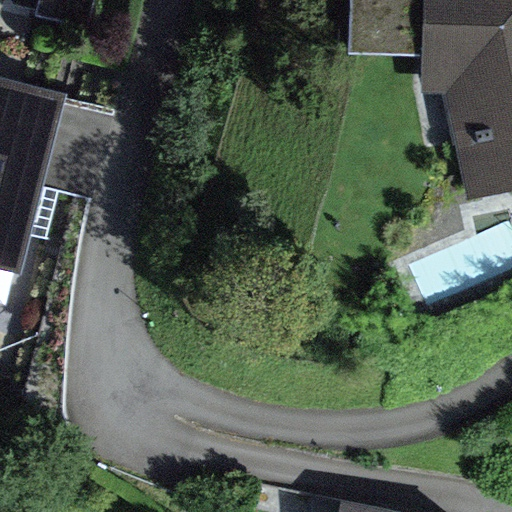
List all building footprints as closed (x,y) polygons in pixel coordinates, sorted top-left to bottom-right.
[(10,0),(37,7),(35,17),(86,31),(94,0),(10,0)] [(467,196),(511,188),(511,0),(350,0),(350,52),(421,56),(421,90),(443,92),(467,196)] [(68,90),(0,71),(0,301),(5,303),(13,272),(19,274),(68,90)] [(338,511),(341,500),(258,483),(252,511),(338,511)] [(416,511),(342,496),(341,500),(338,511),(416,511)]
